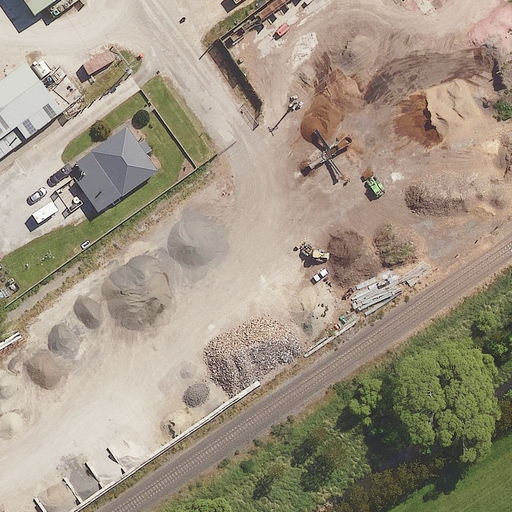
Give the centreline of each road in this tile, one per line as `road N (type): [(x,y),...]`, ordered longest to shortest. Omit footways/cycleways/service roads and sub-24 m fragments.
road 1 (unknown): [(245,127),(218,261),(173,312),(0,434)]
road 2 (unclassified): [(245,127),(147,0)]
